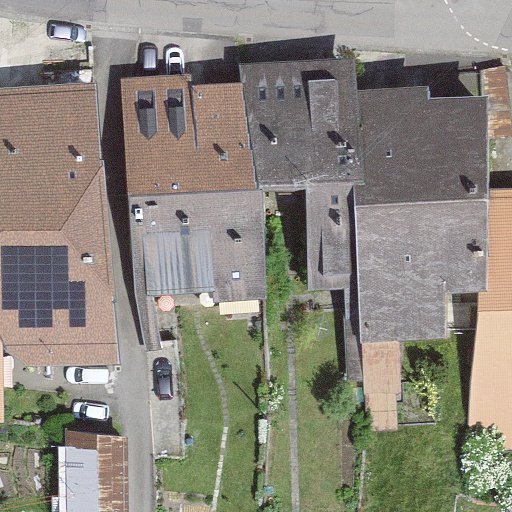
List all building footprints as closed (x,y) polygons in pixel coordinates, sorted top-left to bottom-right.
[(372,285),(369,81),(365,57),(254,63),(257,81),(276,186),(320,185),(318,287),(372,285)] [(409,344),(482,344),(511,193),(511,179),(504,92),(438,98),(437,78),(369,81),(372,285),(369,439),(410,438),(409,344)] [(140,190),(276,186),(257,81),(128,80),(140,190)] [(0,235),(123,232),(105,83),(0,92),(0,235)] [(280,323),(276,186),(140,190),(146,300),(232,295),(233,324),(280,323)] [(511,193),(482,344),(482,510),(511,509),(511,193)] [(127,367),(123,232),(0,235),(0,317),(5,317),(14,363),(127,367)] [(5,317),(0,317),(0,421),(15,421),(14,363),(5,317)] [(135,511),(138,434),(78,432),(75,511),(135,511)]
